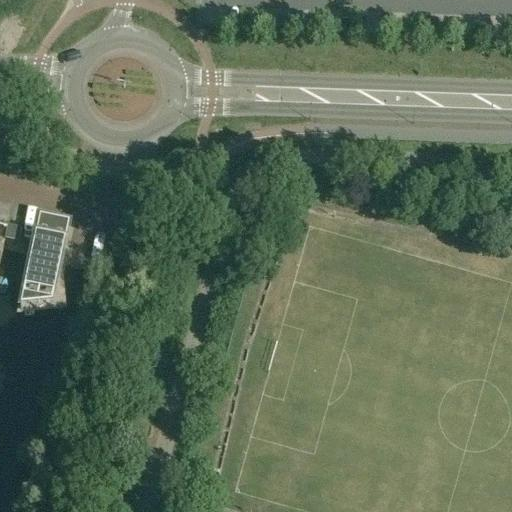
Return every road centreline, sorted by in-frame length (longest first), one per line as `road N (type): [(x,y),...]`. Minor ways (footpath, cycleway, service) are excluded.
road 1 (tertiary): [(172,110),(511,117)]
road 2 (tertiary): [(511,88),(174,73)]
road 3 (residential): [(0,186),(126,211)]
road 4 (tertiary): [(72,104),(90,130),(120,142),(151,135),(172,110)]
road 5 (tertiary): [(174,73),(158,49),(132,37),(105,39),(76,64)]
